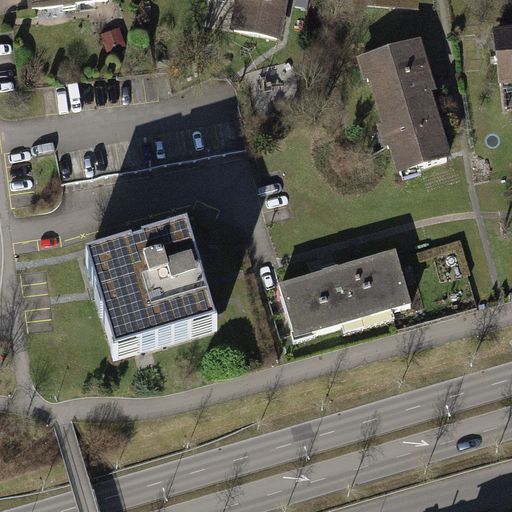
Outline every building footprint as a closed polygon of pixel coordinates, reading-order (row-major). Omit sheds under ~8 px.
[(30,0),(33,19),(110,7),(111,0),(30,0)] [(274,0),(222,0),(273,9),(274,0)] [(331,0),(331,9),(421,17),(422,0),(331,0)] [(511,38),(495,41),(500,94),(511,93),(511,38)] [(397,183),(455,167),(422,50),(364,66),(397,183)] [(194,244),(90,272),(116,368),(220,340),(194,244)] [(399,263),(279,297),(293,347),(414,313),(399,263)]
